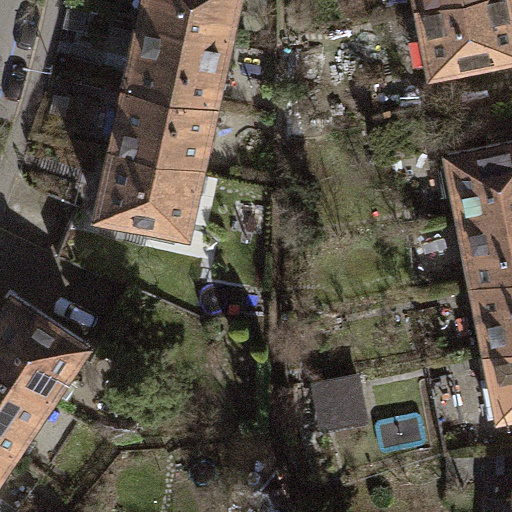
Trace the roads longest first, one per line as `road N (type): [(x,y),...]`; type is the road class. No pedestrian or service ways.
road 1 (trunk): [(511,75),(419,257),(267,511)]
road 2 (trunk): [(320,511),(511,174)]
